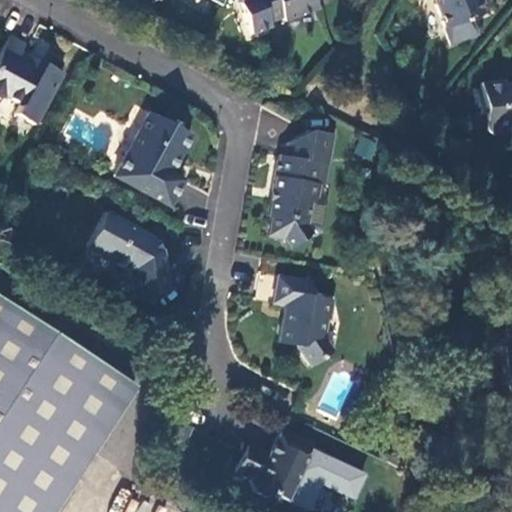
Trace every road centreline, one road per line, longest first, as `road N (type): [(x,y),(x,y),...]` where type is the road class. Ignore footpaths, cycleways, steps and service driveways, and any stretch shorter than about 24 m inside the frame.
road 1 (residential): [(42,0),(211,93),(236,141),(208,355),(262,390)]
road 2 (unknown): [(511,476),(450,482),(360,459),(262,390)]
